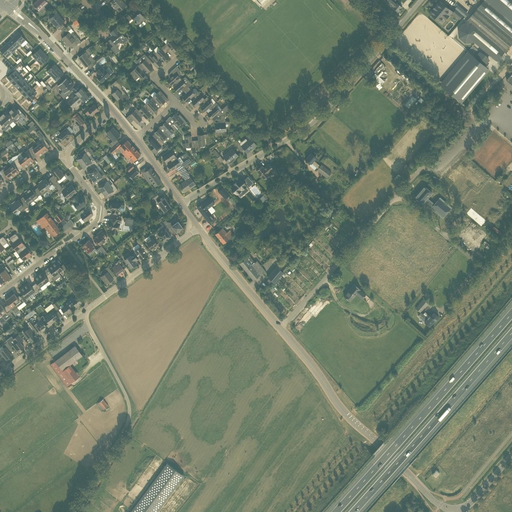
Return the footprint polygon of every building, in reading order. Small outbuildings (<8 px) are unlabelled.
[(47,2),(46,1),(47,0),(37,0),(37,1),(33,4),(39,11),(47,2)] [(112,0),(113,0),(111,2),(118,11),(126,5),(121,0),(112,0)] [(140,7),(143,4),(139,0),(132,7),(135,10),(125,19),(127,22),(132,18),(137,24),(141,28),(146,23),(144,21),(146,19),(137,9),(140,7)] [(386,0),(385,1),(398,11),(402,7),(399,4),(401,2),(397,0),(395,2),(393,0),(386,0)] [(511,0),(479,0),(483,3),(469,20),(472,22),(505,51),(511,42),(511,0)] [(442,23),(452,11),(442,3),(432,14),(442,23)] [(456,10),(453,13),(459,18),(462,15),(456,10)] [(57,12),(49,19),(57,28),(61,32),(66,28),(63,25),(62,24),(65,21),(57,12)] [(505,51),(472,22),(469,23),(469,20),(465,20),(465,23),(464,23),(458,29),(459,37),(465,43),(474,43),(474,42),(496,61),(500,57),(505,51)] [(75,45),(81,41),(78,37),(73,32),(74,31),(69,25),(66,28),(61,32),(64,36),(62,38),(68,46),(72,42),(75,45)] [(111,39),(109,40),(113,46),(111,48),(115,53),(118,51),(117,50),(118,48),(116,44),(118,43),(124,44),(129,40),(126,36),(125,37),(119,30),(118,30),(116,28),(113,31),(113,32),(111,34),(112,35),(110,37),(111,39)] [(18,32),(14,37),(21,44),(26,40),(18,32)] [(16,49),(21,44),(14,37),(9,41),(16,49)] [(170,49),(174,52),(179,48),(169,37),(164,41),(167,43),(164,46),(168,51),(170,49)] [(16,49),(9,41),(4,45),(11,53),(16,49)] [(4,45),(0,49),(0,50),(7,57),(11,53),(4,45)] [(160,57),(164,61),(169,57),(165,53),(168,51),(164,46),(156,53),(160,57)] [(44,53),(40,48),(32,55),(37,60),(44,53)] [(79,57),(86,67),(94,60),(89,54),(92,52),(89,48),(86,50),(87,51),(85,53),(79,57)] [(490,60),(480,51),(475,57),(468,50),(439,84),(462,102),(490,69),(485,65),(490,60)] [(152,62),(157,68),(162,63),(158,59),(160,57),(156,53),(155,51),(152,53),(151,51),(146,56),(147,57),(152,62)] [(44,53),(37,60),(41,65),(49,58),(44,53)] [(95,60),(97,62),(104,57),(102,55),(102,54),(95,60)] [(144,69),(148,72),(153,68),(149,64),(152,62),(147,57),(140,64),(144,69)] [(59,69),(54,64),(47,71),(51,76),(59,69)] [(129,73),(130,73),(136,80),(135,79),(138,76),(141,79),(141,78),(142,79),(146,77),(144,75),(145,75),(142,71),(144,69),(140,64),(129,73)] [(97,77),(98,77),(97,78),(100,82),(101,81),(102,82),(113,71),(108,66),(105,69),(102,66),(96,71),(99,74),(97,77)] [(167,80),(171,85),(175,82),(177,84),(182,80),(179,77),(180,75),(180,74),(181,72),(180,70),(177,66),(169,73),(169,75),(169,77),(170,78),(167,80)] [(56,81),(63,74),(59,69),(51,76),(56,81)] [(11,82),(19,75),(15,70),(7,77),(11,82)] [(11,82),(16,87),(23,80),(19,75),(11,82)] [(173,87),(178,92),(182,89),(184,91),(188,87),(192,83),(186,76),(182,80),(177,84),(173,87)] [(70,83),(66,78),(58,86),(59,85),(64,90),(60,94),(64,98),(71,91),(69,89),(74,85),(71,82),(70,83)] [(28,84),(23,80),(16,87),(20,91),(28,84)] [(117,99),(120,97),(124,102),(129,98),(121,88),(122,88),(121,87),(122,87),(116,80),(110,85),(115,90),(112,93),(117,99)] [(20,91),(24,96),(32,89),(28,84),(20,91)] [(85,91),(81,87),(75,93),(76,94),(67,102),(64,98),(59,103),(62,107),(65,104),(68,107),(85,91)] [(194,88),(192,90),(188,87),(184,91),(186,94),(182,97),(186,102),(193,96),(198,91),(195,88),(194,88)] [(36,94),(32,89),(24,96),(29,101),(36,94)] [(143,91),(138,95),(141,97),(145,94),(144,93),(147,91),(145,89),(143,91)] [(168,100),(160,90),(153,97),(161,106),(165,101),(166,102),(168,100)] [(82,101),(89,96),(85,91),(68,107),(70,110),(81,100),(82,101)] [(196,98),(192,102),(196,107),(202,101),(205,99),(198,91),(193,96),(196,98)] [(161,106),(153,97),(145,103),(153,112),(158,108),(159,108),(161,106)] [(204,103),(200,107),(205,112),(209,108),(213,104),(207,97),(205,99),(202,101),(204,103)] [(213,104),(209,108),(211,111),(207,114),(211,119),(215,116),(222,109),(216,102),(213,104)] [(143,115),(146,119),(151,114),(151,115),(154,113),(153,112),(145,103),(138,110),(143,115)] [(84,110),(85,112),(87,114),(90,112),(92,115),(99,110),(94,104),(90,108),(88,106),(84,110)] [(226,131),(226,128),(227,128),(228,128),(229,127),(230,127),(230,126),(230,125),(230,124),(230,123),(229,122),(228,121),(227,121),(225,121),(225,117),(223,115),(232,107),(231,106),(229,107),(229,106),(227,105),(222,109),(215,116),(219,120),(219,124),(215,124),(216,132),(226,131)] [(19,122),(26,116),(19,110),(17,112),(13,107),(9,111),(11,114),(17,120),(19,122)] [(137,108),(126,117),(131,122),(133,119),(137,123),(142,119),(141,118),(143,115),(138,110),(137,108)] [(10,124),(13,121),(15,123),(17,120),(11,114),(9,116),(5,112),(1,115),(10,124)] [(168,118),(176,128),(183,122),(185,124),(187,122),(180,114),(178,115),(176,113),(171,117),(170,116),(168,118)] [(74,118),(81,125),(84,122),(78,114),(74,118)] [(0,116),(0,122),(1,123),(1,124),(0,124),(0,126),(3,130),(4,132),(11,126),(10,124),(1,115),(0,116)] [(174,131),(174,130),(176,128),(168,118),(165,121),(166,122),(161,126),(170,135),(174,133),(174,132),(174,131)] [(164,144),(172,137),(170,135),(161,126),(161,125),(158,127),(159,128),(154,132),(155,133),(164,143),(164,144)] [(112,147),(118,141),(116,138),(120,135),(116,130),(113,127),(106,133),(113,141),(109,144),(112,147)] [(50,137),(57,144),(60,141),(62,143),(65,140),(69,137),(72,134),(67,128),(60,133),(58,130),(50,137)] [(155,154),(158,151),(161,149),(160,147),(164,143),(155,133),(152,135),(154,137),(149,141),(154,147),(151,150),(155,154)] [(205,146),(204,134),(198,135),(198,140),(195,140),(195,147),(205,146)] [(191,135),(185,136),(186,147),(195,147),(195,140),(192,141),(191,135)] [(229,139),(241,152),(244,149),(247,153),(256,145),(249,136),(246,139),(245,139),(242,142),(239,138),(237,140),(233,135),(232,136),(229,139)] [(50,146),(43,138),(39,141),(41,143),(38,145),(44,153),(48,149),(47,148),(50,146)] [(127,140),(121,146),(117,149),(115,151),(116,153),(120,153),(121,151),(124,155),(133,147),(127,140)] [(39,157),(44,153),(38,145),(35,148),(33,145),(29,149),(34,156),(37,154),(39,157)] [(117,149),(115,146),(109,151),(110,151),(108,153),(110,155),(112,153),(112,154),(115,151),(117,149)] [(87,147),(81,151),(80,152),(82,154),(77,159),(80,163),(91,155),(88,150),(88,149),(87,147)] [(134,160),(140,155),(133,147),(124,155),(127,158),(130,156),(134,160)] [(212,152),(221,162),(224,160),(215,150),(214,150),(213,148),(211,150),(212,152)] [(32,158),(34,156),(29,149),(24,152),(26,154),(23,156),(29,164),(34,161),(32,158)] [(223,156),(229,164),(235,159),(234,158),(238,155),(232,149),(223,156)] [(162,157),(166,163),(170,159),(172,162),(177,159),(172,150),(162,157)] [(12,157),(14,160),(20,167),(22,165),(24,168),(29,164),(23,156),(20,152),(20,153),(17,155),(12,157)] [(311,153),(306,159),(318,169),(317,170),(327,178),(331,172),(321,165),(321,166),(314,160),(316,157),(311,153)] [(80,163),(84,168),(89,164),(91,166),(96,162),(91,155),(80,163)] [(177,159),(172,162),(168,165),(169,167),(168,168),(169,170),(171,170),(171,171),(176,168),(178,170),(183,167),(184,167),(191,161),(189,158),(183,162),(180,157),(177,159)] [(400,158),(397,161),(396,163),(405,170),(406,169),(408,166),(400,158)] [(9,168),(15,175),(19,172),(17,169),(20,167),(14,160),(10,163),(12,165),(9,168)] [(93,168),(88,173),(91,177),(102,169),(98,164),(96,162),(91,166),(93,168)] [(262,166),(256,170),(259,173),(258,174),(261,177),(261,176),(264,179),(270,174),(269,174),(274,169),(269,164),(264,168),(262,166)] [(150,184),(152,183),(155,187),(161,182),(150,167),(149,169),(147,166),(140,171),(150,184)] [(54,176),(50,179),(58,190),(62,187),(57,181),(64,175),(62,173),(63,172),(61,170),(60,170),(58,167),(51,172),(54,176)] [(132,179),(139,172),(134,167),(129,172),(127,174),(125,176),(128,180),(130,178),(132,179)] [(183,167),(179,170),(186,180),(179,185),(184,192),(195,184),(190,177),(189,174),(184,167),(183,167)] [(477,184),(482,178),(469,167),(465,171),(460,167),(456,172),(455,171),(454,172),(455,173),(454,175),(453,174),(451,175),(452,176),(451,178),(456,182),(452,186),(460,192),(465,187),(462,184),(468,177),(477,184)] [(4,168),(0,171),(1,173),(5,178),(8,177),(10,179),(15,175),(9,168),(6,170),(4,168)] [(91,177),(95,182),(100,178),(102,180),(107,176),(105,173),(102,169),(91,177)] [(334,178),(334,179),(344,188),(349,183),(348,183),(348,182),(350,180),(345,176),(343,178),(338,174),(334,178)] [(104,183),(98,187),(102,192),(113,183),(107,176),(102,180),(104,183)] [(50,190),(54,187),(52,184),(49,180),(47,181),(46,179),(43,180),(42,179),(40,181),(48,191),(50,190)] [(240,179),(238,181),(234,184),(231,187),(237,193),(241,190),(244,193),(248,189),(249,190),(248,188),(248,187),(250,185),(251,185),(245,179),(242,181),(240,179)] [(38,187),(36,188),(36,189),(40,194),(41,195),(43,193),(43,194),(48,191),(40,181),(38,182),(39,183),(37,185),(38,187)] [(102,192),(106,196),(111,192),(113,194),(118,190),(113,183),(102,192)] [(77,191),(71,185),(67,188),(65,185),(62,187),(58,190),(57,191),(59,195),(62,192),(67,199),(77,191)] [(427,198),(432,192),(424,186),(414,197),(422,203),(425,200),(432,206),(434,204),(427,198)] [(218,192),(225,199),(230,194),(223,187),(218,192)] [(36,189),(33,191),(31,188),(29,190),(28,189),(26,190),(34,200),(38,197),(38,196),(40,194),(36,189)] [(27,206),(30,204),(29,203),(34,200),(26,190),(24,192),(25,193),(22,195),(23,196),(22,198),(22,199),(27,206)] [(78,209),(86,203),(81,197),(80,197),(78,194),(71,199),(74,202),(73,203),(78,209)] [(195,200),(197,204),(210,198),(208,194),(195,200)] [(164,211),(171,206),(164,197),(163,198),(162,198),(162,197),(161,197),(161,198),(160,199),(160,200),(157,202),(164,211)] [(207,209),(214,203),(210,198),(203,203),(197,207),(208,222),(214,218),(207,209)] [(451,208),(439,198),(433,205),(444,215),(451,208)] [(22,199),(19,201),(18,199),(16,201),(15,200),(13,202),(19,209),(21,212),(25,208),(27,206),(22,199)] [(15,213),(19,209),(13,202),(11,203),(12,204),(10,206),(12,209),(9,211),(13,216),(16,214),(15,213)] [(124,205),(111,203),(110,210),(112,209),(112,213),(118,214),(118,210),(120,211),(123,211),(124,205)] [(64,217),(60,212),(59,210),(56,212),(57,214),(54,216),(59,222),(59,221),(64,217)] [(76,215),(79,219),(81,217),(84,222),(85,221),(85,222),(90,218),(90,217),(93,215),(89,210),(84,213),(82,210),(76,215)] [(47,213),(41,218),(46,225),(44,226),(52,236),(60,230),(47,213)] [(183,227),(178,221),(175,218),(169,222),(168,222),(167,222),(165,220),(163,221),(167,227),(173,234),(172,233),(175,231),(176,232),(183,227)] [(107,228),(112,229),(111,234),(117,234),(118,230),(119,230),(120,223),(121,223),(122,220),(111,219),(110,222),(108,222),(108,221),(107,228)] [(208,232),(214,228),(211,224),(205,228),(208,232)] [(223,227),(215,234),(223,243),(233,235),(230,230),(227,232),(223,227)] [(158,234),(161,238),(163,242),(166,240),(168,238),(171,236),(165,229),(158,234)] [(95,237),(95,238),(93,240),(97,245),(99,243),(100,244),(105,240),(104,239),(107,237),(102,230),(97,234),(97,235),(95,237)] [(151,234),(149,236),(144,239),(147,242),(146,243),(148,247),(149,246),(152,250),(153,250),(155,249),(156,247),(158,245),(154,240),(157,238),(153,233),(151,234)] [(15,234),(9,238),(13,242),(11,244),(12,245),(20,239),(16,234),(15,234)] [(488,234),(483,242),(491,248),(497,240),(488,234)] [(20,239),(12,245),(16,250),(24,244),(20,239)] [(145,255),(147,254),(143,250),(146,247),(140,239),(137,242),(140,246),(134,251),(140,259),(142,257),(143,258),(144,258),(145,257),(145,255)] [(81,244),(82,245),(87,253),(95,247),(89,240),(86,242),(85,241),(81,244)] [(16,250),(19,255),(28,249),(24,244),(16,250)] [(100,256),(104,254),(99,247),(95,250),(100,256)] [(19,255),(23,261),(32,254),(28,249),(19,255)] [(130,255),(124,260),(131,268),(135,265),(133,263),(138,260),(133,253),(130,255)] [(239,263),(246,271),(253,280),(265,271),(257,261),(252,264),(246,257),(239,263)] [(118,261),(119,262),(115,265),(116,265),(112,268),(118,275),(120,274),(121,275),(124,273),(123,272),(125,270),(124,269),(126,267),(120,259),(118,261)] [(67,269),(63,264),(60,266),(57,261),(55,262),(52,264),(59,273),(61,271),(63,272),(67,269)] [(58,277),(56,275),(59,273),(52,264),(49,266),(49,267),(48,268),(52,273),(49,275),(53,280),(54,281),(58,277)] [(7,272),(10,271),(6,266),(4,268),(2,266),(0,267),(0,272),(6,280),(10,276),(7,272)] [(106,284),(113,279),(109,274),(112,271),(108,266),(106,268),(101,272),(103,275),(100,277),(103,281),(104,280),(106,284)] [(267,277),(274,283),(283,272),(277,266),(267,277)] [(46,277),(43,272),(41,273),(40,273),(38,275),(44,284),(49,280),(50,282),(53,280),(49,275),(46,277)] [(35,278),(34,279),(37,284),(35,286),(39,291),(42,289),(40,287),(44,284),(38,275),(35,277),(35,278)] [(32,288),(28,283),(27,284),(26,284),(23,286),(30,295),(32,297),(34,298),(35,297),(35,295),(34,294),(39,291),(35,286),(32,288)] [(365,294),(360,289),(354,284),(344,296),(350,301),(356,294),(362,299),(365,294)] [(21,289),(19,290),(23,295),(20,297),(23,300),(24,302),(29,299),(30,300),(31,300),(32,299),(32,297),(30,295),(23,286),(20,288),(21,289)] [(16,304),(20,301),(20,302),(23,300),(20,297),(20,296),(17,297),(14,294),(10,297),(16,304)] [(77,296),(75,298),(74,298),(72,297),(68,300),(72,306),(75,304),(76,307),(82,302),(77,296)] [(8,304),(6,306),(10,311),(12,309),(13,310),(17,307),(16,304),(10,297),(5,300),(8,304)] [(423,299),(416,308),(420,312),(428,303),(423,299)] [(61,308),(66,315),(72,310),(70,308),(72,306),(68,300),(63,304),(64,306),(61,308)] [(11,313),(10,311),(6,306),(3,308),(0,304),(0,312),(4,317),(8,314),(9,315),(11,313)] [(48,314),(54,321),(57,318),(58,320),(62,316),(58,311),(57,312),(53,307),(47,312),(48,314)] [(33,309),(25,315),(28,318),(36,312),(33,309)] [(424,322),(429,326),(434,320),(435,321),(439,317),(434,312),(431,316),(430,315),(427,318),(421,313),(418,316),(425,321),(424,322)] [(51,323),(54,321),(48,314),(44,317),(46,320),(44,322),(47,326),(48,327),(52,324),(51,323)] [(44,322),(41,319),(39,316),(37,318),(39,321),(37,323),(39,325),(36,328),(41,333),(45,330),(44,328),(47,326),(44,322)] [(34,333),(37,331),(34,327),(30,321),(27,323),(29,325),(28,326),(28,327),(29,328),(26,330),(27,331),(24,334),(27,338),(28,337),(31,342),(37,337),(36,335),(35,334),(34,333)] [(20,342),(23,340),(18,334),(12,339),(15,343),(13,345),(17,351),(23,346),(20,342)] [(12,355),(10,353),(11,353),(8,349),(11,347),(7,342),(5,343),(2,346),(4,348),(0,351),(0,352),(3,357),(4,356),(6,360),(12,355)] [(70,364),(82,355),(75,346),(50,364),(67,386),(72,382),(69,378),(76,373),(70,364)] [(103,399),(98,402),(96,404),(101,411),(103,409),(108,406),(103,399)] [(167,463),(130,511),(156,511),(184,475),(167,463)]
